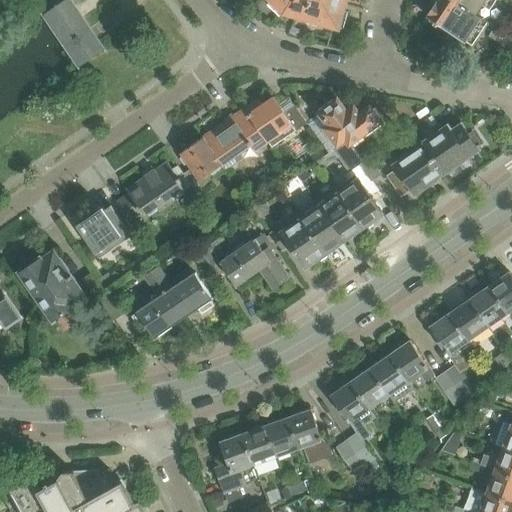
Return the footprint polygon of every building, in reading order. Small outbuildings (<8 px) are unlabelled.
[(47,14),(46,15),(80,65),(81,64),(81,63),(101,49),(101,50),(102,49),(91,32),(76,11),(68,0),(67,0),(68,1),(47,15),(47,14)] [(271,0),(268,4),(281,16),(285,12),(296,0),(271,0)] [(306,18),(305,23),(320,27),(321,22),(325,24),(327,26),(331,27),(333,26),(344,29),(349,12),(343,10),(345,4),(329,0),(296,0),(285,12),(306,18)] [(427,16),(431,18),(430,20),(430,21),(431,22),(432,24),(433,25),(434,26),(436,27),(438,28),(440,28),(442,28),(443,26),(459,37),(460,39),(463,41),(465,41),(473,46),(489,22),(484,19),(455,0),(436,0),(438,1),(428,15),(427,15),(427,16)] [(455,0),(484,19),(496,0),(455,0)] [(506,48),(499,53),(506,64),(511,59),(511,37),(496,27),(490,37),(506,48)] [(260,99),(246,109),(269,142),(293,125),(297,131),(307,123),(306,122),(295,106),(285,113),(274,97),(264,104),(260,99)] [(349,172),(360,164),(365,161),(353,145),(382,124),(380,121),(378,119),(380,118),(380,115),(376,109),(373,109),(372,110),(370,108),(360,115),(354,108),(347,113),(337,100),(334,102),(333,101),(330,100),(323,105),(323,108),(324,110),(306,122),(307,123),(329,153),(333,150),(349,172)] [(246,109),(233,118),(233,119),(229,122),(228,121),(204,138),(222,165),(226,171),(228,169),(224,163),(233,157),(237,163),(245,158),(244,150),(251,145),(255,151),(269,142),(246,109)] [(432,115),(425,120),(430,127),(435,127),(439,124),(432,115)] [(425,146),(443,172),(445,171),(447,174),(460,165),(458,162),(479,147),(478,146),(481,144),(472,131),(469,133),(464,125),(453,132),(450,127),(443,131),(441,127),(421,140),(425,146)] [(184,156),(188,163),(189,162),(193,168),(184,174),(192,185),(197,192),(200,189),(196,183),(222,165),(204,138),(182,153),(184,156)] [(395,167),(397,170),(388,176),(402,196),(411,190),(413,193),(417,190),(419,193),(437,181),(434,178),(443,172),(425,146),(395,167)] [(360,164),(372,181),(382,175),(370,158),(365,162),(365,161),(360,164)] [(145,176),(146,178),(129,189),(128,189),(127,190),(129,193),(144,214),(146,217),(192,185),(184,174),(178,166),(173,169),(168,162),(166,163),(167,163),(156,171),(155,169),(154,170),(152,166),(143,172),(145,176)] [(350,185),(339,193),(364,230),(376,222),(374,219),(383,214),(364,187),(372,181),(360,164),(349,172),(344,176),(347,180),(347,181),(350,185)] [(306,170),(299,175),(304,182),(311,177),(306,170)] [(129,193),(117,201),(132,223),(144,214),(129,193)] [(339,193),(320,206),(344,240),(351,235),(353,238),(364,230),(339,193)] [(264,199),(253,207),(261,218),(268,214),(269,207),(264,199)] [(136,233),(126,218),(122,221),(112,205),(105,210),(103,207),(77,225),(100,258),(136,233)] [(337,245),(344,240),(320,206),(302,218),(328,255),(339,247),(337,245)] [(288,222),(279,228),(271,233),(283,251),(291,245),(306,266),(315,261),(316,263),(328,255),(302,218),(291,226),(288,222)] [(225,239),(219,230),(197,245),(211,265),(211,264),(221,257),(214,247),(225,239)] [(255,239),(245,246),(261,269),(275,289),(290,278),(269,248),(272,246),(264,233),(256,239),(255,239)] [(245,246),(221,262),(237,285),(261,269),(245,246)] [(78,287),(79,286),(72,274),(70,276),(54,253),(47,258),(49,262),(45,265),(40,258),(21,271),(56,322),(87,300),(78,287)] [(152,271),(184,318),(199,308),(203,314),(215,305),(211,300),(213,299),(195,272),(174,287),(159,266),(152,271)] [(137,311),(138,313),(133,316),(140,326),(145,322),(155,338),(184,318),(152,271),(145,276),(159,297),(137,311)] [(94,272),(83,280),(98,300),(108,293),(94,272)] [(491,282),(492,284),(490,286),(509,312),(511,309),(511,274),(510,272),(501,278),(500,276),(491,282)] [(109,274),(100,280),(107,290),(116,284),(109,274)] [(472,298),(470,300),(489,326),(509,312),(490,286),(481,292),(480,290),(471,296),(472,298)] [(110,292),(100,300),(114,320),(124,313),(110,292)] [(0,302),(0,323),(2,322),(6,328),(20,318),(6,298),(0,302)] [(458,305),(460,307),(450,313),(469,340),(489,326),(470,300),(469,301),(468,299),(458,305)] [(439,321),(431,327),(457,364),(458,364),(462,370),(469,365),(457,348),(469,340),(450,313),(449,315),(447,313),(438,319),(439,321)] [(393,353),(391,354),(409,381),(410,380),(421,373),(426,380),(434,375),(411,341),(402,347),(401,345),(392,351),(393,353)] [(373,367),(371,368),(389,394),(395,403),(415,389),(410,380),(409,381),(391,354),(382,361),(381,359),(372,365),(373,367)] [(494,363),(488,367),(495,377),(500,373),(494,363)] [(447,371),(465,397),(476,390),(462,370),(458,364),(457,364),(447,371)] [(368,367),(359,374),(360,376),(351,382),(369,408),(370,408),(389,394),(371,368),(369,369),(368,367)] [(447,371),(436,378),(454,405),(465,397),(447,371)] [(340,390),(332,396),(357,433),(358,432),(364,440),(368,438),(368,437),(372,434),(369,429),(368,430),(365,426),(365,425),(364,424),(376,416),(370,408),(369,408),(351,382),(349,383),(348,381),(339,388),(340,390)] [(301,411),(291,414),(292,417),(290,417),(300,447),(302,447),(307,462),(311,464),(330,457),(312,409),(302,413),(301,411)] [(433,415),(428,419),(441,438),(447,434),(433,415)] [(268,425),(267,426),(278,456),(300,447),(290,417),(279,421),(278,419),(268,423),(268,425)] [(253,428),(254,430),(244,434),(255,464),(278,456),(267,426),(265,426),(264,424),(253,428)] [(511,424),(503,448),(511,451),(511,424)] [(456,430),(442,450),(453,454),(462,432),(456,430)] [(221,442),(229,464),(216,468),(225,493),(247,485),(241,469),(255,464),(244,434),(242,435),(241,432),(230,436),(231,438),(221,442)] [(357,433),(348,440),(366,466),(377,459),(364,440),(358,432),(357,433)] [(348,440),(337,447),(355,473),(366,466),(348,440)] [(485,454),(481,464),(484,465),(495,470),(511,475),(511,451),(503,448),(499,459),(485,454)] [(417,464),(420,462),(412,450),(403,456),(416,475),(422,471),(417,464)] [(473,461),(470,467),(482,472),(484,465),(481,464),(473,461)] [(11,481),(14,486),(2,492),(13,511),(16,511),(21,510),(22,511),(145,511),(140,502),(135,505),(125,486),(120,489),(109,468),(87,481),(87,482),(81,486),(73,471),(63,472),(58,480),(40,490),(32,476),(28,478),(25,473),(11,481)] [(487,492),(487,493),(502,499),(503,496),(511,499),(511,475),(495,470),(487,492)] [(428,471),(419,484),(426,489),(435,476),(428,471)] [(305,480),(289,487),(292,496),(308,489),(305,480)] [(402,481),(389,490),(398,503),(408,489),(402,481)] [(288,486),(281,489),(286,500),(293,498),(292,496),(289,487),(288,486)] [(468,511),(471,511),(511,511),(511,499),(503,496),(502,499),(487,493),(487,492),(472,487),(464,509),(468,511)] [(220,495),(212,498),(214,504),(222,501),(220,495)] [(249,511),(273,511),(269,502),(250,511),(249,511)] [(345,503),(334,509),(335,511),(346,511),(349,511),(345,503)]
